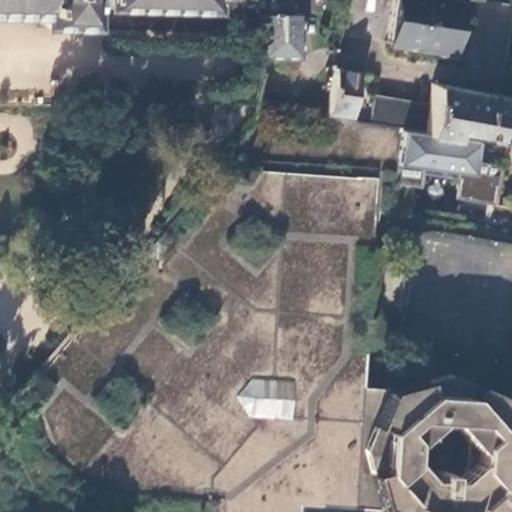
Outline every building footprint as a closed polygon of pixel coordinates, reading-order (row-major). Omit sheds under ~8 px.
[(252,0),(0,0),(0,12),(35,13),(34,24),(85,25),(86,8),(215,10),(215,0),(225,0),(253,1),(252,0)] [(252,0),(253,1),(260,58),(295,53),(291,9),(284,9),(283,0),(252,0)] [(456,0),(390,0),(385,41),(449,50),(456,0)] [(351,117),(358,71),(334,68),(326,118),(329,118),(343,121),(344,116),(351,117)] [(509,112),(511,97),(432,83),(428,105),(423,133),(451,137),(453,129),(495,136),(495,146),(503,147),(509,112)] [(423,133),(428,105),(373,97),(368,125),(399,130),(423,133)] [(451,137),(423,133),(399,130),(395,161),(471,171),(475,141),(451,137)] [(372,178),(206,168),(183,196),(162,221),(129,258),(77,316),(53,342),(15,390),(1,422),(11,447),(0,449),(0,511),(66,511),(67,511),(66,511),(295,511),(296,503),(317,505),(352,507),(360,385),(362,355),(339,349),(345,240),(372,218),(372,178)] [(511,243),(425,229),(419,264),(511,279),(511,243)] [(385,388),(360,385),(352,507),(375,509),(383,511),(498,511),(511,478),(511,424),(505,396),(446,372),(385,388)]
